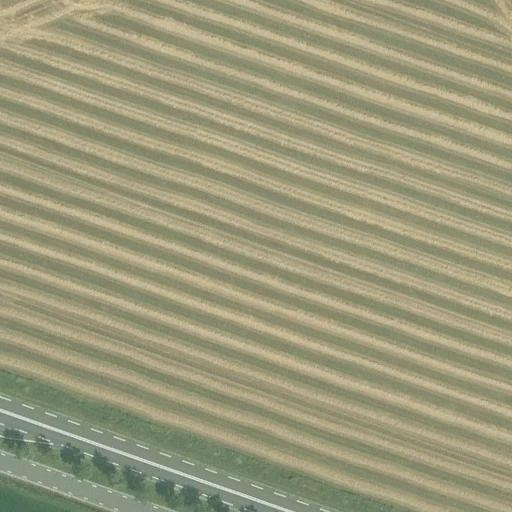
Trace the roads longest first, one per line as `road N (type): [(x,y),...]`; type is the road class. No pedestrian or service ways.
road 1 (primary): [(282,511),(0,412)]
road 2 (unclassified): [(147,511),(0,460)]
